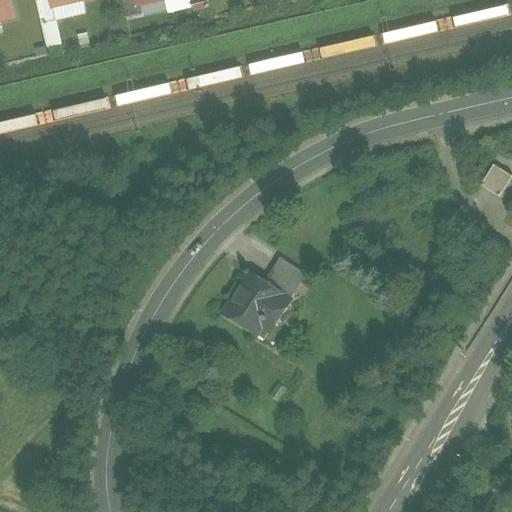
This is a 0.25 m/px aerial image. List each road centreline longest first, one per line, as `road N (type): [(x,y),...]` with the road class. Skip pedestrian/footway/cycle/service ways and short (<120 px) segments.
road 1 (tertiary): [(511,96),(357,135),(265,185),(230,215),(162,297),(126,372),(106,448),(109,511)]
road 2 (unknown): [(0,82),(368,0)]
road 3 (secondary): [(393,511),(511,321)]
